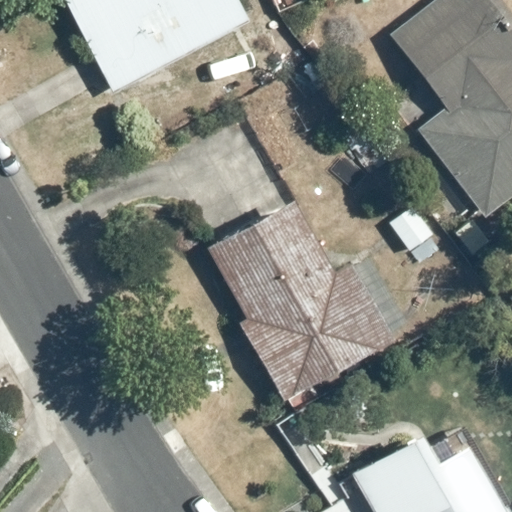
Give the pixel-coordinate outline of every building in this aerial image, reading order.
[(61,0),(111,96),(254,23),(241,0),(61,0)] [(511,37),(483,0),(433,0),(386,36),(439,103),(412,129),(479,215),(511,189),(511,37)] [(288,198),(202,244),(243,318),(235,322),(279,401),(391,339),(347,260),(328,270),(288,198)] [(413,202),(382,223),(404,257),(436,235),(413,202)] [(511,272),(489,292),(511,317),(511,272)] [(436,431),(349,473),(371,511),(501,511),(464,445),(448,454),(436,431)]
